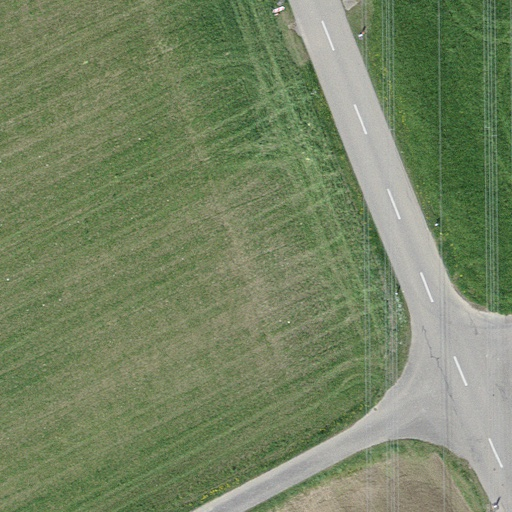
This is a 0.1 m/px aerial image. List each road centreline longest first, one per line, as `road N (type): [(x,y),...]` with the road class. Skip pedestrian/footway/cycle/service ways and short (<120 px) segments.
road 1 (tertiary): [(310,0),(461,384),(511,490)]
road 2 (track): [(220,511),(461,384)]
